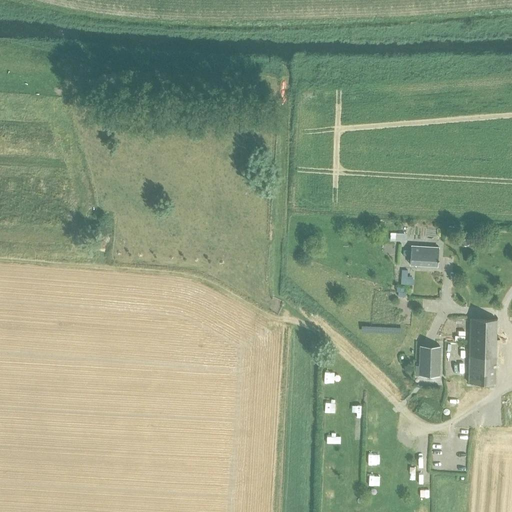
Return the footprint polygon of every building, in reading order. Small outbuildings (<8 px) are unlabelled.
[(405,233),(395,233),(395,241),(405,241),(405,233)] [(410,264),(437,266),(438,248),(412,246),(410,264)] [(469,383),(495,384),(497,319),(470,318),(469,383)] [(468,338),(468,331),(457,330),(457,338),(468,338)] [(418,346),(417,376),(437,376),(438,346),(418,346)]
